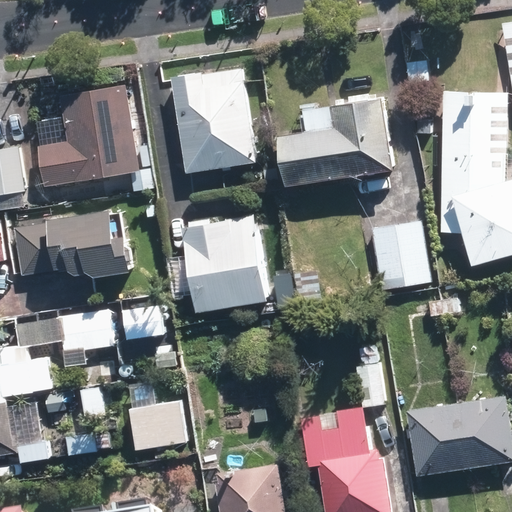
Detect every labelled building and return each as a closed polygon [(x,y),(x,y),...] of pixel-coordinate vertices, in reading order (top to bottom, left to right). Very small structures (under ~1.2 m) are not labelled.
[(205,72),(174,77),(190,174),(261,163),(245,69),(206,75),(205,72)] [(76,138),(46,143),(52,183),(147,169),(134,82),(69,92),(76,138)] [(479,263),(511,253),(511,88),(451,88),(450,230),(469,230),(479,263)] [(336,123),(279,132),(287,183),(397,165),(386,94),(333,102),(336,123)] [(28,145),(0,149),(0,191),(34,187),(28,145)] [(155,173),(129,178),(133,198),(159,193),(155,173)] [(46,223),(16,228),(25,278),(69,270),(75,276),(90,274),(94,277),(133,270),(121,207),(46,221),(46,223)] [(266,300),(251,215),(208,222),(209,217),(186,221),(185,227),(179,228),(194,313),(266,300)] [(7,216),(0,217),(0,260),(13,258),(7,216)] [(392,288),(442,280),(431,218),(382,226),(392,288)] [(462,295),(427,300),(431,323),(465,318),(462,295)] [(168,301),(131,307),(136,337),(172,332),(168,301)] [(70,313),(23,321),(25,344),(70,336),(73,350),(124,342),(119,307),(70,313)] [(0,452),(25,449),(23,432),(50,428),(45,396),(19,400),(17,391),(59,385),(54,352),(11,359),(8,345),(0,346),(0,452)] [(166,366),(185,362),(183,348),(164,352),(166,366)] [(478,357),(458,368),(470,388),(490,377),(478,357)] [(194,436),(187,397),(165,400),(162,380),(137,384),(141,405),(137,405),(143,444),(194,436)] [(103,384),(79,386),(83,419),(106,417),(103,384)] [(412,411),(420,478),(511,466),(511,403),(511,398),(412,411)] [(394,511),(384,449),(374,450),(367,407),(302,418),(310,468),(323,466),(331,511),(394,511)] [(65,436),(68,456),(101,451),(98,431),(65,436)] [(294,511),(286,459),(225,469),(227,478),(223,479),(228,511),(294,511)] [(202,511),(194,462),(162,467),(169,511),(202,511)]
